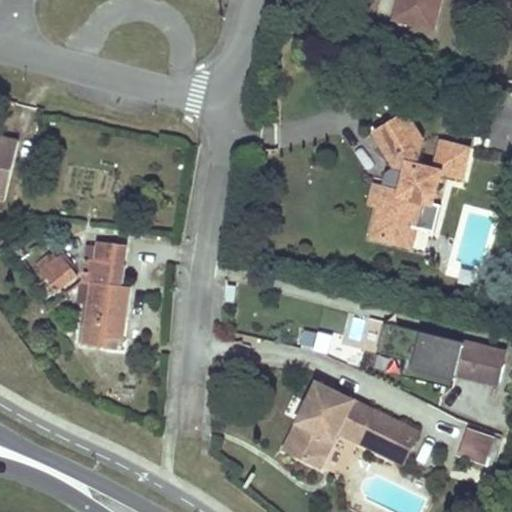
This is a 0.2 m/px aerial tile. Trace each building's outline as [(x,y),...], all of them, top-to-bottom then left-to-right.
[(439,14),(442,0),(400,0),(399,3),(439,14)] [(439,14),(399,3),(395,19),(435,30),(439,14)] [(380,210),(373,239),(393,244),(397,231),(405,226),(416,229),(418,221),(424,202),(433,204),(441,173),(463,179),(470,150),(441,142),(433,169),(417,164),(424,142),(406,113),(375,133),(397,168),(407,170),(402,192),(385,188),(380,210)] [(0,201),(5,203),(19,144),(2,141),(0,146),(0,145),(0,201)] [(380,210),(385,188),(374,185),(368,207),(380,210)] [(418,221),(428,224),(433,204),(424,202),(418,221)] [(393,244),(411,249),(416,229),(405,226),(397,231),(393,244)] [(86,331),(85,337),(84,344),(84,346),(103,348),(105,339),(121,342),(129,288),(120,286),(126,246),(98,243),(97,249),(90,247),(88,260),(86,260),(83,282),(92,284),(86,331)] [(41,273),(48,282),(55,291),(76,276),(62,257),(41,273)] [(89,301),(92,284),(83,282),(80,300),(89,301)] [(499,385),(508,352),(464,341),(384,323),(377,353),(405,360),(404,367),(411,369),(409,376),(452,388),(456,375),(499,385)] [(105,339),(103,348),(118,350),(119,342),(105,339)] [(411,369),(404,367),(402,375),(409,376),(411,369)] [(321,468),(329,451),(338,433),(357,442),(372,410),(319,383),(285,450),(321,468)] [(387,417),(372,410),(357,442),(371,449),(387,417)] [(371,449),(380,454),(389,458),(405,426),(387,417),(371,449)] [(419,433),(405,426),(389,458),(404,465),(419,433)] [(485,465),(493,435),(467,429),(459,458),(485,465)] [(500,437),(493,435),(485,465),(492,467),(500,437)]
